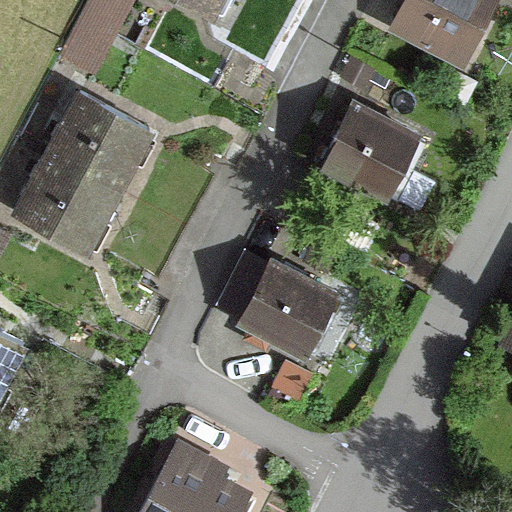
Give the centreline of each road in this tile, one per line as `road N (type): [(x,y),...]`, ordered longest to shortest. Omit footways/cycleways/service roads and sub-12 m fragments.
road 1 (residential): [(154,368),(347,0)]
road 2 (residential): [(511,192),(361,486)]
road 3 (residential): [(154,368),(361,486)]
road 4 (residential): [(68,511),(154,368)]
